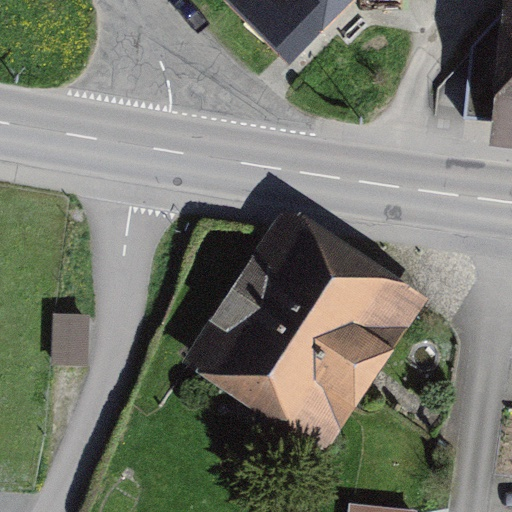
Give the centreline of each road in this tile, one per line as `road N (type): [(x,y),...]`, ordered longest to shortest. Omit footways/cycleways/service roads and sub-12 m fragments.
road 1 (residential): [(53,511),(119,338),(132,205),(155,149)]
road 2 (primary): [(155,149),(511,202)]
road 3 (residential): [(136,0),(146,11),(170,110),(155,149)]
road 4 (primary): [(0,120),(155,149)]
